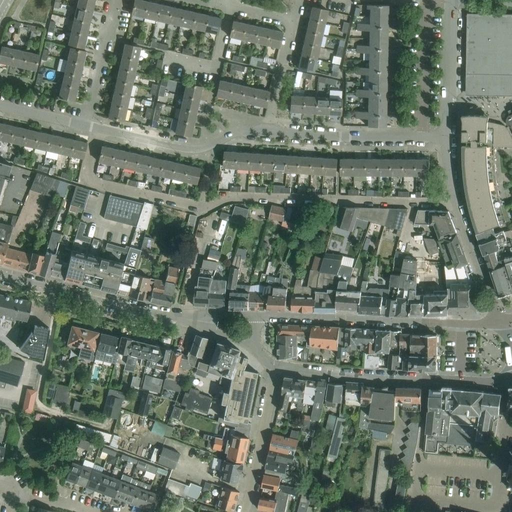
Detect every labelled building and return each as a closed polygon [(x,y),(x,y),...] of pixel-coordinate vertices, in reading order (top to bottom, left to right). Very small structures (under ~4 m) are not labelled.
[(93,11),(95,0),(78,0),(77,7),(93,11)] [(144,17),(147,2),(140,0),(134,0),(131,15),(144,17)] [(156,20),(160,4),(147,2),(144,17),(156,20)] [(168,23),(172,7),(160,4),(156,20),(168,23)] [(387,17),(387,5),(369,5),(369,16),(387,17)] [(93,11),(77,7),(74,19),(90,23),(93,11)] [(180,26),(184,10),(172,7),(168,23),(180,26)] [(324,23),(327,11),(311,7),(309,19),(324,23)] [(192,28),(196,13),(184,10),(180,26),(192,28)] [(204,31),(208,15),(196,13),(192,28),(204,31)] [(511,14),(506,14),(467,14),(466,75),(468,75),(467,90),(472,95),(511,95),(511,14)] [(217,34),(221,18),(208,15),(204,31),(217,34)] [(387,27),(387,17),(369,16),(369,27),(387,27)] [(87,35),(90,23),(74,19),(71,31),(87,35)] [(322,35),(324,23),(309,19),(306,32),(322,35)] [(242,40),(246,24),(233,21),(230,37),(242,40)] [(254,43),(258,27),(246,24),(242,40),(254,43)] [(266,45),(270,30),(258,27),(254,43),(266,45)] [(387,39),(387,27),(369,27),(369,38),(387,39)] [(278,48),(282,32),(270,30),(266,45),(278,48)] [(84,48),(87,35),(71,31),(68,44),(84,48)] [(319,47),(322,35),(306,32),(303,44),(319,47)] [(387,50),(387,39),(369,38),(369,49),(387,50)] [(138,60),(141,48),(125,44),(122,57),(138,60)] [(316,60),(319,47),(303,44),(300,56),(316,60)] [(0,62),(11,65),(14,49),(2,46),(0,54),(0,62)] [(83,64),(86,51),(70,48),(67,60),(83,64)] [(23,68),(27,52),(14,49),(11,65),(23,68)] [(386,61),(387,50),(369,49),(368,60),(386,61)] [(36,70),(39,54),(27,52),(23,68),(36,70)] [(313,72),(316,60),(300,56),(298,68),(313,72)] [(135,72),(138,60),(122,57),(119,69),(135,72)] [(80,76),(83,64),(67,60),(64,72),(80,76)] [(386,72),(386,61),(368,60),(368,71),(386,72)] [(132,84),(135,72),(119,69),(116,81),(132,84)] [(386,83),(386,72),(368,71),(368,82),(386,83)] [(77,88),(80,76),(64,72),(62,85),(77,88)] [(310,80),(311,75),(297,72),(296,78),(301,79),(301,78),(310,80)] [(173,87),(174,81),(175,80),(163,78),(161,85),(159,91),(165,92),(170,93),(171,86),(173,87)] [(229,99),(233,83),(220,80),(216,96),(229,99)] [(129,96),(132,84),(116,81),(114,93),(129,96)] [(386,94),(386,83),(368,82),(368,93),(386,94)] [(199,100),(202,87),(186,83),(183,96),(199,100)] [(241,102),(245,86),(233,83),(229,99),(241,102)] [(75,101),(77,88),(62,85),(59,97),(75,101)] [(253,105),(257,88),(245,86),(241,102),(253,105)] [(265,107),(269,91),(257,88),(253,105),(265,107)] [(127,109),(129,96),(114,93),(111,105),(127,109)] [(386,105),(386,94),(368,93),(368,97),(368,105),(386,105)] [(303,112),(304,96),(290,95),(289,111),(303,112)] [(197,112),(199,100),(183,96),(181,108),(197,112)] [(315,113),(316,97),(304,96),(303,112),(315,113)] [(327,114),(329,98),(316,97),(315,113),(327,114)] [(340,115),(341,99),(329,98),(327,114),(340,115)] [(124,121),(127,109),(111,105),(108,118),(124,121)] [(386,116),(386,105),(368,105),(368,115),(386,116)] [(194,124),(197,112),(181,108),(178,120),(194,124)] [(385,127),(386,116),(368,115),(367,127),(385,127)] [(497,178),(495,161),(495,146),(511,146),(511,136),(510,133),(505,125),(488,122),(489,117),(487,116),(483,115),(479,115),(476,115),(473,115),(469,115),(466,115),(464,116),(462,116),(463,121),(463,140),(467,141),(467,145),(463,145),(463,146),(462,149),(462,154),(463,159),(463,163),(463,168),(463,172),(464,177),(464,182),(465,189),(466,195),(467,198),(468,202),(469,208),(471,214),(473,220),(474,226),(477,232),(490,228),(511,220),(505,204),(502,205),(499,194),(497,178)] [(191,136),(194,124),(178,120),(175,133),(191,136)] [(0,139),(10,142),(13,126),(1,123),(0,129),(0,139)] [(22,145),(26,129),(13,126),(10,142),(22,145)] [(34,148),(38,131),(26,129),(22,145),(34,148)] [(46,150),(50,134),(38,131),(34,148),(46,150)] [(59,153),(62,137),(50,134),(46,150),(59,153)] [(70,156),(74,140),(62,137),(59,153),(70,156)] [(83,158),(86,142),(74,140),(70,156),(83,158)] [(111,165),(115,149),(102,146),(98,162),(111,165)] [(123,168),(127,152),(115,149),(111,165),(123,168)] [(135,170),(139,155),(127,152),(123,168),(135,170)] [(237,169),(239,152),(225,152),(224,168),(237,169)] [(250,169),(251,153),(239,152),(237,169),(250,169)] [(262,170),(263,154),(251,153),(250,169),(262,170)] [(275,171),(276,155),(263,154),(262,170),(275,171)] [(148,173),(151,157),(139,155),(135,170),(148,173)] [(287,172),(288,156),(276,155),(275,171),(287,172)] [(299,173),(301,157),(288,156),(287,172),(299,173)] [(160,176),(163,160),(151,157),(148,173),(160,176)] [(312,174),(313,157),(301,157),(299,173),(312,174)] [(324,174),(325,158),(313,157),(312,174),(324,174)] [(337,175),(338,159),(325,158),(324,174),(337,175)] [(354,175),(354,159),(341,159),(341,175),(354,175)] [(366,175),(367,159),(354,159),(354,175),(366,175)] [(379,175),(379,159),(367,159),(366,175),(379,175)] [(391,175),(391,159),(379,159),(379,175),(391,175)] [(404,175),(404,159),(391,159),(391,175),(404,175)] [(416,175),(416,159),(404,159),(404,175),(416,175)] [(429,176),(429,159),(416,159),(416,175),(429,176)] [(172,179),(176,163),(163,160),(160,176),(172,179)] [(0,202),(11,165),(0,161),(0,202)] [(184,181),(187,165),(176,163),(172,179),(184,181)] [(196,184),(200,168),(187,165),(184,181),(196,184)] [(59,180),(36,173),(29,190),(53,197),(55,192),(54,192),(59,180)] [(331,197),(342,197),(343,178),(338,178),(338,188),(331,187),(331,197)] [(65,196),(68,183),(59,180),(54,192),(55,192),(65,196)] [(84,209),(90,190),(76,186),(70,205),(84,209)] [(46,201),(39,198),(40,195),(33,192),(27,205),(47,213),(53,199),(48,197),(46,201)] [(113,208),(116,197),(109,195),(106,207),(113,208)] [(119,210),(123,198),(116,197),(113,208),(119,210)] [(126,212),(129,200),(123,198),(119,210),(126,212)] [(133,213),(136,202),(129,200),(126,212),(133,213)] [(140,215),(143,204),(136,202),(133,213),(140,215)] [(146,229),(150,215),(153,205),(153,204),(144,202),(143,204),(140,215),(136,227),(146,229)] [(286,209),(286,208),(272,205),(269,218),(283,222),(286,209)] [(297,229),(305,206),(287,205),(286,208),(286,209),(283,222),(282,225),(297,229)] [(110,220),(113,208),(106,207),(103,218),(110,220)] [(355,225),(358,217),(354,216),(354,207),(343,207),(337,226),(353,231),(355,225)] [(385,225),(390,208),(354,207),(354,216),(358,217),(365,219),(370,221),(385,225)] [(116,222),(119,210),(113,208),(110,220),(116,222)] [(400,236),(407,209),(390,208),(385,225),(398,229),(397,235),(400,236)] [(196,286),(194,306),(209,307),(213,280),(219,261),(225,241),(230,223),(233,215),(232,214),(232,211),(225,209),(224,212),(222,212),(220,217),(216,231),(208,259),(205,259),(202,268),(201,268),(199,286),(196,286)] [(123,223),(126,212),(119,210),(116,222),(123,223)] [(457,233),(452,220),(449,210),(418,210),(414,224),(435,224),(440,239),(457,233)] [(130,225),(133,213),(126,212),(123,223),(130,225)] [(136,227),(140,215),(133,213),(130,225),(136,227)] [(0,264),(2,265),(7,244),(13,226),(14,226),(16,217),(12,216),(10,225),(0,222),(0,264)] [(232,243),(238,225),(230,223),(225,241),(232,243)] [(506,236),(504,231),(496,234),(494,228),(477,234),(481,244),(506,236)] [(53,261),(61,234),(52,232),(46,250),(39,274),(48,277),(53,261)] [(468,263),(457,233),(440,239),(438,239),(443,250),(448,264),(445,265),(447,275),(459,275),(468,272),(464,264),(468,263)] [(150,253),(153,239),(144,236),(141,250),(150,253)] [(499,261),(495,251),(499,250),(500,247),(499,243),(507,241),(506,236),(481,244),(490,270),(506,265),(511,280),(511,279),(511,278),(505,259),(499,261)] [(443,250),(438,239),(424,238),(431,255),(443,250)] [(27,271),(33,249),(29,247),(28,252),(9,248),(9,245),(7,244),(2,265),(27,271)] [(53,261),(48,277),(64,281),(64,279),(63,279),(67,265),(71,251),(64,249),(65,246),(58,244),(53,261)] [(39,274),(46,250),(34,247),(34,249),(33,249),(27,271),(39,274)] [(134,274),(136,268),(141,250),(129,247),(128,253),(123,265),(121,274),(116,293),(128,296),(134,274)] [(63,279),(64,279),(80,283),(80,284),(99,288),(99,289),(100,289),(100,288),(115,292),(115,293),(116,293),(121,274),(123,265),(123,264),(71,250),(71,251),(67,265),(63,279)] [(337,308),(338,290),(340,280),(335,279),(337,273),(341,265),(341,264),(344,256),(344,255),(326,253),(325,257),(325,258),(320,271),(317,291),(316,312),(336,312),(337,308)] [(249,309),(250,292),(251,286),(252,285),(237,284),(240,268),(242,256),(237,254),(232,267),(228,288),(232,288),(230,309),(249,309)] [(316,312),(317,291),(320,271),(325,258),(316,255),(312,269),(311,269),(308,287),(302,287),(302,280),(297,280),(294,289),(294,296),(292,296),(292,311),(316,312)] [(348,309),(350,281),(351,276),(352,277),(354,267),(353,267),(355,258),(344,256),(341,264),(341,265),(337,273),(335,279),(340,280),(338,290),(337,308),(348,309)] [(417,289),(417,266),(418,260),(404,258),(401,275),(401,280),(404,281),(403,287),(406,287),(405,289),(411,290),(409,302),(410,302),(412,302),(417,302),(417,294),(417,289)] [(263,301),(264,293),(269,275),(272,261),(265,262),(259,285),(252,286),(251,286),(250,292),(249,309),(259,310),(260,301),(263,301)] [(367,281),(372,266),(367,265),(367,268),(366,268),(363,281),(367,281)] [(511,286),(510,280),(511,280),(506,265),(490,270),(496,288),(498,294),(498,295),(499,295),(501,296),(507,294),(507,295),(507,294),(511,292),(511,286)] [(170,306),(178,269),(168,266),(165,281),(154,279),(151,290),(149,301),(170,306)] [(477,312),(476,289),(476,283),(472,283),(468,272),(459,275),(447,275),(448,291),(449,291),(449,313),(477,312)] [(151,290),(154,279),(134,274),(128,296),(144,300),(146,289),(151,290)] [(401,275),(392,274),(390,285),(395,286),(399,286),(403,287),(404,281),(401,280),(401,275)] [(267,310),(270,293),(273,293),(274,287),(274,279),(276,277),(269,275),(264,293),(263,301),(260,301),(259,310),(267,310)] [(360,310),(361,291),(355,291),(356,278),(352,277),(351,276),(350,281),(348,309),(360,310)] [(287,301),(288,288),(288,279),(276,277),(274,279),(274,287),(273,293),(270,293),(267,310),(286,311),(287,301)] [(225,308),(227,281),(213,280),(209,307),(225,308)] [(360,310),(359,313),(385,314),(388,298),(390,289),(370,288),(369,290),(368,296),(366,295),(368,281),(367,281),(363,281),(362,287),(361,291),(360,310)] [(396,315),(399,290),(399,286),(395,286),(395,290),(394,290),(393,297),(394,297),(393,299),(388,298),(385,314),(396,315)] [(409,307),(410,302),(409,302),(411,290),(405,289),(405,290),(399,290),(396,315),(409,315),(410,307),(409,307)] [(434,294),(425,294),(425,315),(437,314),(440,314),(442,317),(446,317),(449,314),(449,313),(449,291),(448,291),(434,291),(434,294)] [(0,294),(0,317),(6,319),(16,321),(17,319),(20,319),(27,321),(31,302),(10,297),(0,294)] [(412,302),(411,315),(422,315),(425,315),(425,294),(417,294),(417,302),(412,302)] [(24,342),(19,348),(21,350),(23,351),(25,351),(27,352),(29,353),(29,355),(28,356),(43,359),(49,328),(34,325),(33,332),(32,332),(31,332),(29,335),(25,334),(24,342)] [(311,341),(312,326),(279,325),(279,335),(297,335),(298,341),(307,340),(311,341)] [(79,350),(85,329),(83,329),(82,327),(79,326),(78,327),(72,326),(66,347),(79,350)] [(338,346),(340,328),(312,326),(311,341),(307,340),(307,347),(310,348),(312,348),(312,346),(321,347),(338,350),(338,346)] [(338,351),(337,356),(345,357),(345,352),(346,349),(356,349),(357,344),(356,344),(357,329),(346,328),(346,347),(343,346),(338,346),(338,350),(338,351)] [(346,347),(346,328),(340,328),(338,346),(343,346),(346,347)] [(92,355),(98,332),(91,331),(90,329),(88,329),(86,329),(85,329),(79,350),(78,356),(92,360),(93,355),(92,355)] [(375,342),(376,330),(357,329),(356,344),(357,344),(361,345),(361,350),(366,350),(366,345),(366,342),(375,343),(375,342)] [(390,353),(391,331),(377,330),(377,342),(376,352),(380,352),(390,353)] [(112,358),(118,337),(115,337),(114,335),(112,335),(110,336),(100,333),(98,343),(94,358),(103,361),(104,356),(112,358)] [(411,350),(411,334),(400,334),(400,345),(401,345),(401,352),(407,352),(407,350),(411,350)] [(437,355),(437,335),(411,334),(411,350),(411,352),(422,352),(422,356),(437,355)] [(208,359),(213,342),(207,340),(207,339),(195,335),(189,352),(188,352),(187,356),(186,357),(189,366),(193,367),(197,355),(208,359)] [(294,361),(297,361),(297,344),(296,344),(296,341),(298,341),(297,335),(279,335),(277,335),(278,359),(293,357),(294,361)] [(126,361),(131,340),(131,339),(121,337),(117,352),(123,353),(121,360),(126,361)] [(137,357),(140,342),(139,341),(136,340),(135,341),(131,340),(126,361),(124,369),(133,372),(137,357)] [(142,375),(150,345),(146,344),(145,343),(143,342),(141,343),(140,342),(137,357),(142,358),(140,365),(141,365),(139,374),(142,375)] [(232,378),(235,367),(237,368),(239,362),(235,361),(236,356),(237,354),(238,351),(239,350),(216,342),(209,365),(198,362),(196,368),(207,372),(207,371),(220,376),(220,374),(232,378)] [(379,369),(380,352),(376,352),(377,342),(375,342),(375,343),(366,342),(366,345),(366,350),(365,368),(379,369)] [(154,368),(156,362),(160,347),(159,347),(159,346),(156,345),(154,346),(150,345),(142,375),(143,375),(144,372),(146,372),(147,367),(154,368)] [(164,371),(170,349),(160,347),(156,362),(161,363),(160,370),(164,371)] [(302,361),(308,362),(310,348),(307,347),(305,347),(304,352),(303,351),(302,361)] [(189,366),(186,357),(187,356),(181,354),(181,353),(180,353),(180,352),(173,350),(172,351),(171,351),(162,388),(179,392),(189,366)] [(0,386),(4,388),(5,383),(17,386),(24,362),(0,354),(0,386)] [(63,367),(65,356),(58,354),(56,365),(63,367)] [(247,423),(257,373),(257,372),(243,369),(247,357),(237,354),(235,361),(239,362),(237,368),(235,367),(232,378),(220,374),(220,376),(218,383),(229,385),(228,392),(223,391),(220,403),(225,404),(223,418),(218,417),(217,422),(236,428),(238,421),(247,423)] [(437,371),(437,355),(422,356),(398,354),(398,355),(397,363),(404,363),(404,370),(437,371)] [(397,363),(398,355),(390,355),(389,364),(388,369),(397,369),(397,363)] [(293,401),(296,379),(285,377),(282,394),(279,410),(287,412),(289,401),(293,401)] [(305,403),(308,381),(296,379),(293,401),(293,403),(298,404),(298,409),(303,410),(304,403),(305,403)] [(322,410),(327,383),(327,380),(318,379),(317,382),(316,395),(315,397),(314,405),(312,416),(312,417),(320,419),(322,410)] [(149,390),(151,383),(144,381),(142,389),(149,390)] [(316,395),(317,382),(308,381),(305,403),(314,405),(315,397),(316,395)] [(347,382),(346,399),(347,399),(362,400),(363,386),(364,383),(347,382)] [(49,399),(59,401),(62,385),(53,383),(49,399)] [(159,393),(161,387),(161,385),(152,383),(151,383),(149,390),(159,393)] [(342,402),(344,385),(329,383),(325,405),(335,407),(336,402),(342,402)] [(362,400),(361,406),(362,406),(362,405),(366,405),(366,407),(364,407),(363,418),(369,418),(369,416),(371,405),(374,388),(375,387),(363,386),(362,400)] [(185,392),(181,404),(186,406),(185,410),(192,412),(193,409),(207,413),(213,398),(199,393),(200,391),(191,387),(189,393),(185,392)] [(371,405),(369,416),(394,419),(395,419),(396,401),(396,391),(389,390),(388,387),(382,388),(383,389),(374,388),(371,405)] [(421,411),(422,389),(402,388),(401,410),(421,411)] [(477,439),(480,415),(481,415),(481,412),(483,393),(453,390),(443,389),(431,389),(429,411),(428,411),(424,452),(437,454),(439,437),(476,441),(477,439)] [(143,392),(137,415),(146,417),(152,394),(143,392)] [(499,415),(501,395),(483,393),(481,412),(481,415),(480,415),(477,439),(494,442),(499,415)] [(117,419),(122,399),(117,397),(107,395),(102,415),(117,419)] [(24,403),(23,410),(34,411),(35,404),(24,403)] [(82,412),(82,403),(74,403),(73,411),(82,412)] [(178,419),(182,409),(174,406),(171,416),(178,419)] [(36,413),(35,418),(34,419),(48,423),(50,417),(36,413)] [(311,421),(312,417),(312,416),(304,414),(303,422),(311,423),(312,421),(311,421)] [(334,432),(338,417),(338,416),(330,414),(326,430),(334,432)] [(336,462),(343,435),(341,434),(345,419),(340,417),(338,417),(334,432),(328,456),(327,460),(336,462)] [(75,424),(74,424),(65,421),(63,427),(73,430),(75,424)] [(238,421),(236,428),(249,430),(251,424),(247,423),(238,421)] [(163,435),(167,426),(155,422),(151,432),(163,436),(163,435)] [(418,440),(420,423),(412,422),(407,426),(408,426),(410,430),(418,440)] [(111,434),(76,424),(74,432),(109,442),(111,434)] [(170,437),(173,428),(167,426),(163,435),(170,437)] [(245,450),(249,430),(236,428),(235,427),(233,434),(231,434),(230,440),(204,435),(203,438),(209,440),(208,441),(221,444),(245,450)] [(418,440),(410,430),(406,434),(409,439),(416,449),(418,440)] [(294,456),(300,436),(293,434),(292,438),(274,434),(270,450),(294,456)] [(114,435),(110,445),(117,447),(120,437),(114,435)] [(89,446),(90,443),(80,439),(77,447),(87,451),(89,446)] [(416,449),(409,439),(404,442),(407,447),(414,457),(416,449)] [(242,462),(245,450),(221,444),(208,441),(207,447),(212,448),(212,449),(227,452),(226,459),(242,462)] [(174,469),(179,454),(162,447),(157,462),(174,469)] [(414,457),(407,447),(402,451),(406,455),(413,465),(414,457)] [(294,456),(270,450),(266,468),(286,473),(288,461),(293,462),(294,456)] [(413,465),(406,455),(401,459),(404,463),(411,472),(413,465)] [(85,486),(91,470),(93,463),(83,459),(81,466),(75,483),(85,486)] [(238,472),(240,473),(242,464),(221,460),(219,471),(213,469),(212,477),(220,478),(220,479),(236,482),(238,472)] [(145,471),(148,464),(138,461),(136,467),(145,471)] [(75,483),(81,466),(71,463),(65,479),(75,483)] [(411,472),(404,463),(399,467),(409,480),(411,472)] [(156,471),(157,468),(148,464),(145,471),(155,475),(156,471)] [(265,475),(264,475),(262,487),(277,490),(289,494),(298,497),(300,489),(279,485),(281,478),(281,479),(282,473),(266,469),(265,475)] [(94,490),(100,473),(91,470),(85,486),(94,490)] [(330,480),(332,472),(324,470),(322,478),(330,480)] [(104,493),(110,477),(100,473),(94,490),(104,493)] [(113,497),(119,480),(110,477),(104,493),(113,497)] [(132,504),(141,482),(131,478),(129,484),(123,501),(132,504)] [(164,490),(185,497),(185,495),(186,495),(197,499),(202,487),(191,483),(189,486),(169,478),(164,490)] [(123,501),(129,484),(119,480),(113,497),(123,501)] [(208,493),(211,484),(205,481),(202,490),(208,493)] [(142,508),(148,491),(150,485),(141,482),(132,504),(142,508)] [(236,502),(239,492),(221,486),(217,498),(223,500),(224,498),(236,502)] [(284,511),(289,494),(277,490),(275,500),(260,497),(258,505),(259,505),(258,509),(271,511),(284,511)] [(152,511),(158,495),(148,491),(142,508),(152,511)] [(306,511),(309,503),(309,504),(311,495),(303,493),(301,501),(300,501),(297,511),(306,511)] [(185,497),(184,499),(196,503),(197,499),(186,495),(185,497)] [(180,505),(183,498),(177,496),(175,503),(180,505)] [(233,511),(236,502),(224,498),(223,500),(217,498),(214,506),(233,511)]
